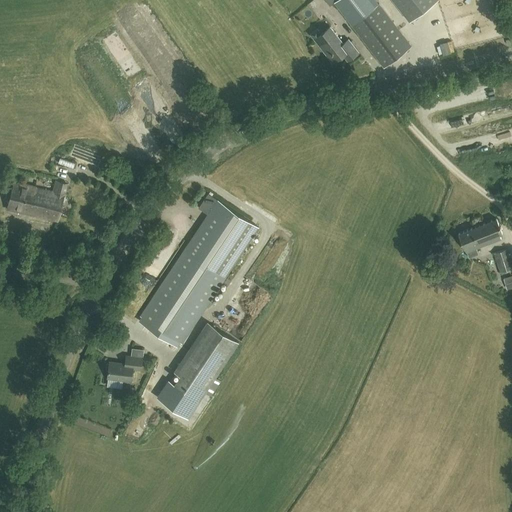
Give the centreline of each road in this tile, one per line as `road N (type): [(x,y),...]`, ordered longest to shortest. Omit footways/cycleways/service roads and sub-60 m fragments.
road 1 (tertiary): [(101,286),(175,182),(226,140),(290,112),(511,55)]
road 2 (tertiary): [(15,511),(69,344),(101,286)]
road 3 (track): [(391,85),(402,119),(499,207),(511,230)]
